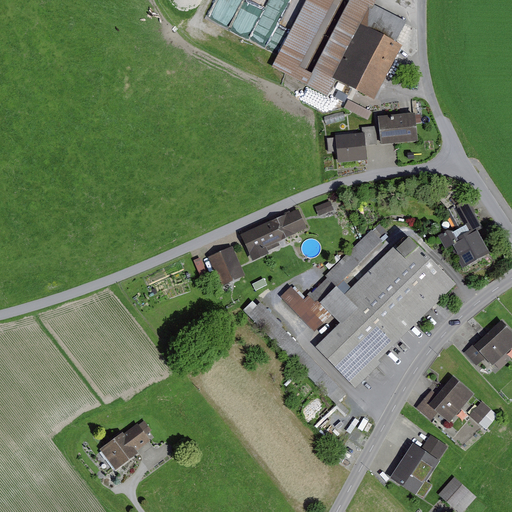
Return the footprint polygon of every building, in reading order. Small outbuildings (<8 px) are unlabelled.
[(375,0),(309,0),(276,66),(333,95),(341,79),(379,98),(415,27),(373,6),(375,0)] [(348,99),(346,108),(370,115),(373,105),(348,99)] [(417,113),(381,117),(384,145),(420,142),(417,113)] [(368,133),(339,135),(342,163),(371,160),(368,133)] [(318,202),(320,210),(334,208),(332,200),(318,202)] [(300,211),(246,234),(254,254),(309,231),(300,211)] [(452,246),(464,269),(492,253),(480,231),(452,246)] [(318,331),(335,315),(344,325),(320,349),(356,385),(459,284),(422,247),(419,250),(406,237),(347,296),(339,288),(318,308),(296,286),(285,297),(318,331)] [(245,269),(235,247),(212,258),(222,279),(245,269)] [(321,283),(308,270),(301,277),(314,290),(321,283)] [(342,387),(264,303),(253,313),(332,397),(342,387)] [(481,367),(489,360),(498,369),(511,356),(511,329),(504,320),(468,354),(481,367)] [(436,422),(443,414),(454,423),(478,395),(456,377),(440,396),(433,390),(419,408),(436,422)] [(500,417),(485,402),(473,415),(488,429),(500,417)] [(155,442),(141,424),(104,451),(118,469),(155,442)] [(396,479),(420,494),(450,446),(434,436),(424,452),(416,447),(396,479)] [(466,511),(479,498),(457,478),(441,495),(460,511),(466,511)]
